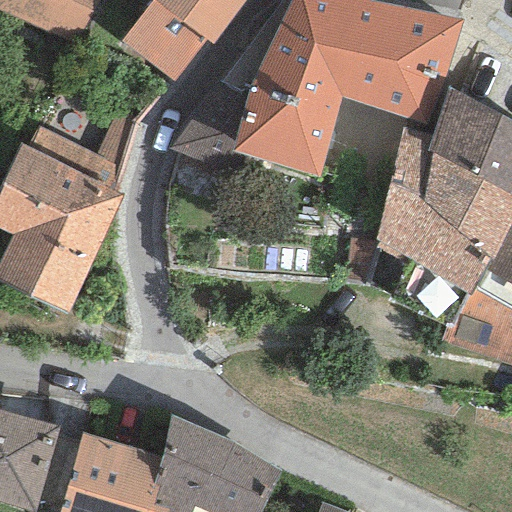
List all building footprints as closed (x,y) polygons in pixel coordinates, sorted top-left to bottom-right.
[(0,0),(0,11),(75,46),(96,0),(0,0)] [(148,0),(118,40),(174,82),(204,41),(211,46),(246,0),(148,0)] [(462,21),(359,0),(288,0),(247,88),(245,95),(228,151),(319,179),(339,99),(430,126),(462,21)] [(215,81),(166,148),(224,171),(228,151),(245,95),(215,81)] [(511,126),(446,90),(431,137),(424,151),(511,198),(511,126)] [(131,124),(112,115),(92,157),(118,169),(131,124)] [(92,157),(35,128),(25,148),(19,146),(0,183),(0,230),(10,235),(0,254),(0,283),(64,315),(123,197),(108,190),(118,169),(92,157)] [(401,128),(388,184),(420,201),(488,260),(491,262),(511,218),(511,198),(424,151),(431,137),(401,128)] [(473,289),(488,260),(420,201),(388,184),(372,239),(377,241),(373,247),(394,262),(398,254),(463,294),(469,297),(473,289)] [(511,218),(491,262),(488,260),(473,289),(511,311),(511,218)] [(511,365),(511,311),(473,289),(469,297),(463,294),(448,328),(442,327),(439,341),(511,365)] [(0,502),(35,511),(57,428),(0,412),(0,502)] [(229,442),(168,414),(158,457),(152,484),(159,486),(151,506),(168,510),(166,511),(190,511),(192,507),(205,511),(259,511),(279,473),(229,442)] [(158,457),(79,433),(58,511),(166,511),(168,510),(151,506),(159,486),(152,484),(158,457)]
